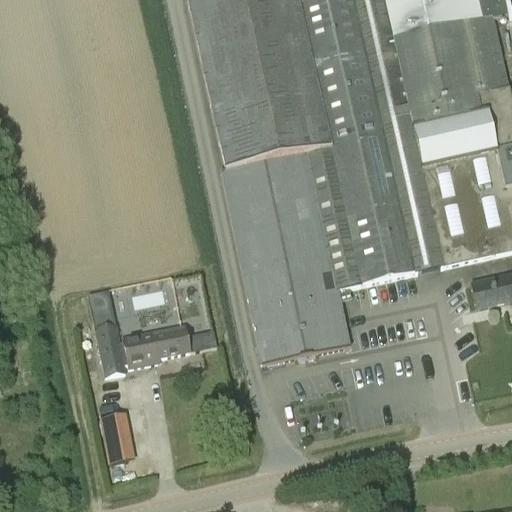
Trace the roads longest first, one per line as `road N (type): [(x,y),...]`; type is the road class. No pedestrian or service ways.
road 1 (tertiary): [(160,511),(511,436)]
road 2 (track): [(55,328),(100,511)]
